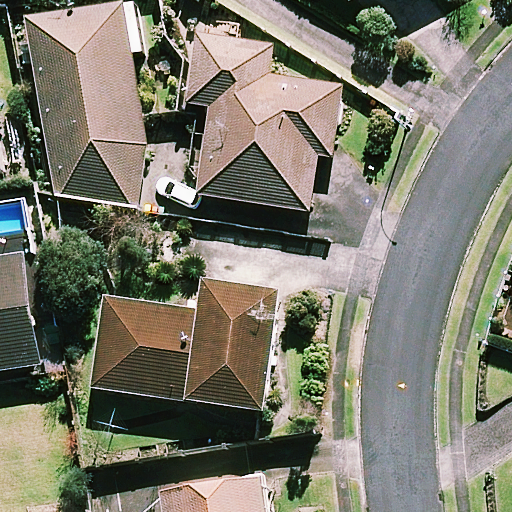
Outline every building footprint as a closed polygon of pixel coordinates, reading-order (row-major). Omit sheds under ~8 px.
[(141,214),(149,154),(137,59),(146,58),(141,9),(27,22),(48,201),(141,214)] [(272,53),(198,43),(189,110),(212,113),(200,200),(311,215),(318,159),(334,161),(343,92),(268,82),(272,53)] [(0,374),(40,369),(22,258),(0,261),(0,374)] [(280,299),(204,290),(200,316),(108,304),(96,394),(265,416),(280,299)] [(270,511),(265,479),(161,497),(163,511),(270,511)]
